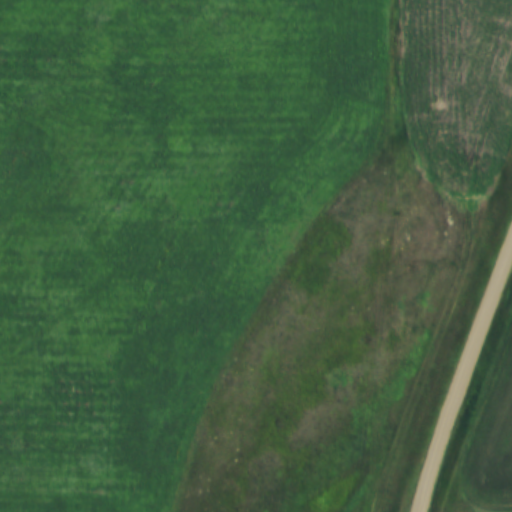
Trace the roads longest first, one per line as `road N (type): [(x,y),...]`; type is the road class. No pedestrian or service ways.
road 1 (residential): [(321,511),(280,452),(278,401),(383,246),(394,190),(396,0)]
road 2 (residential): [(511,246),(419,511)]
